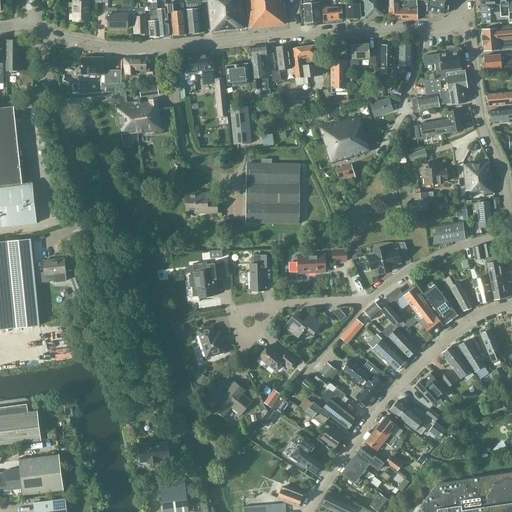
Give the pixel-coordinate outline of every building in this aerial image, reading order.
[(93,0),(75,0),(74,0),(74,3),(69,3),(69,13),(74,13),(74,20),(88,20),(88,1),(94,1),(93,0)] [(242,0),(207,0),(211,31),(245,28),(242,0)] [(283,0),(247,0),(250,27),(286,24),(283,0)] [(314,0),(314,4),(304,4),(305,22),(320,21),(318,3),(320,3),(319,0),(314,0)] [(342,19),(341,5),(340,0),(334,0),(335,7),(323,8),(324,20),(342,19)] [(360,17),(361,19),(387,17),(385,0),(359,0),(359,3),(360,17)] [(387,0),(388,20),(417,19),(417,5),(416,0),(399,1),(399,0),(387,0)] [(425,0),(428,0),(426,10),(431,11),(432,13),(437,14),(439,13),(445,13),(447,12),(449,0),(425,0)] [(480,2),(481,13),(511,11),(511,2),(508,3),(507,0),(498,0),(499,1),(480,2)] [(360,17),(359,3),(347,5),(347,18),(360,17)] [(172,35),(186,34),(184,11),(176,11),(175,5),(166,5),(167,12),(170,12),(172,35)] [(199,32),(201,32),(199,8),(198,8),(197,6),(187,7),(187,9),(186,9),(188,33),(194,33),(194,34),(198,34),(199,32)] [(116,8),(107,8),(107,28),(127,28),(127,14),(116,14),(116,8)] [(134,34),(145,33),(144,8),(134,8),(135,17),(133,17),(134,34)] [(160,36),(158,9),(150,10),(151,21),(149,21),(150,37),(160,36)] [(165,9),(158,9),(160,36),(170,35),(168,20),(167,14),(166,14),(165,9)] [(511,20),(511,11),(481,13),(481,24),(500,23),(509,23),(509,21),(511,20)] [(511,27),(497,29),(482,30),(482,36),(480,38),(481,43),(483,45),(484,51),(499,50),(499,49),(511,47),(511,27)] [(17,73),(17,71),(19,71),(19,40),(6,40),(6,71),(10,71),(10,73),(12,74),(15,74),(17,73)] [(358,58),(369,58),(369,52),(369,50),(368,44),(351,45),(352,58),(349,58),(349,70),(358,69),(358,58)] [(308,84),(307,77),(321,76),(319,63),(310,65),(309,62),(319,61),(317,45),(292,49),(296,79),(296,86),(308,84)] [(392,45),(381,45),(381,74),(387,74),(387,68),(392,68),(392,45)] [(266,56),(266,46),(250,48),(253,79),(265,78),(263,56),(266,56)] [(289,63),(291,62),(288,46),(276,47),(278,64),(279,64),(279,69),(290,67),(289,63)] [(412,65),(412,46),(398,46),(398,65),(398,71),(406,72),(406,65),(412,65)] [(460,70),(460,67),(459,56),(460,56),(461,54),(461,49),(459,48),(451,49),(450,50),(450,53),(423,56),(424,65),(434,64),(435,71),(436,79),(446,77),(445,73),(456,71),(460,70)] [(212,53),(197,55),(199,71),(201,71),(203,85),(214,84),(216,115),(219,114),(219,118),(227,118),(224,78),(215,79),(213,69),(214,69),(212,53)] [(511,53),(500,55),(484,56),(484,57),(483,59),(483,63),(484,64),(485,69),(511,67),(511,53)] [(184,73),(199,71),(197,55),(182,57),(184,73)] [(103,74),(103,58),(81,58),(81,74),(103,74)] [(146,71),(145,59),(124,59),(125,75),(134,75),(134,71),(146,71)] [(331,88),(347,88),(347,60),(331,60),(331,88)] [(228,86),(249,83),(247,64),(226,66),(228,86)] [(19,81),(32,81),(32,70),(19,71),(19,81)] [(460,75),(460,70),(456,71),(445,73),(446,77),(436,79),(423,81),(424,83),(424,88),(426,95),(440,93),(464,89),(467,88),(466,82),(465,74),(460,75)] [(105,83),(120,83),(120,71),(105,71),(105,83)] [(281,80),(279,71),(272,72),(273,81),(281,80)] [(147,84),(159,83),(159,72),(146,72),(147,84)] [(383,90),(383,77),(376,77),(375,90),(383,90)] [(401,94),(406,83),(398,79),(393,90),(401,94)] [(138,88),(140,96),(157,94),(156,85),(138,88)] [(450,105),(466,103),(465,96),(464,89),(440,93),(440,96),(441,104),(450,103),(450,105)] [(121,135),(138,133),(161,130),(158,99),(148,101),(149,103),(140,104),(128,106),(125,90),(113,91),(121,135)] [(488,96),(486,96),(486,100),(488,100),(489,107),(511,104),(511,91),(487,94),(488,96)] [(437,95),(428,96),(417,98),(420,112),(439,108),(437,95)] [(32,108),(31,99),(15,101),(15,107),(16,110),(32,108)] [(370,105),(373,114),(374,117),(392,111),(388,99),(370,105)] [(230,108),(234,144),(251,143),(247,107),(234,109),(234,105),(230,105),(231,108),(230,108)] [(19,159),(13,106),(7,107),(0,107),(0,226),(36,223),(32,183),(31,183),(28,158),(19,159)] [(327,112),(329,119),(341,116),(338,108),(327,112)] [(491,122),(501,121),(501,123),(511,122),(511,120),(511,109),(490,111),(490,115),(489,115),(489,118),(490,119),(491,122)] [(413,126),(414,130),(416,139),(462,131),(458,110),(447,112),(448,119),(421,124),(421,125),(416,126),(413,126)] [(330,164),(370,151),(359,115),(319,128),(330,164)] [(263,146),(273,145),(272,134),(262,135),(263,146)] [(411,161),(426,156),(425,150),(409,154),(411,161)] [(439,181),(447,180),(446,169),(438,170),(438,168),(433,168),(433,163),(424,164),(424,167),(420,168),(421,178),(424,178),(425,186),(439,184),(439,181)] [(490,163),(463,165),(464,177),(486,175),(487,176),(491,175),(490,163)] [(299,223),(300,164),(246,164),(245,223),(299,223)] [(339,178),(354,173),(351,164),(336,169),(339,178)] [(486,175),(464,177),(465,191),(476,190),(482,190),(483,196),(493,195),(491,175),(487,176),(486,175)] [(427,198),(433,198),(433,192),(414,194),(415,211),(428,210),(427,198)] [(217,213),(217,201),(207,201),(207,194),(187,194),(187,213),(217,213)] [(479,228),(493,226),(490,201),(476,203),(479,228)] [(432,245),(465,239),(462,222),(435,226),(432,245)] [(30,239),(0,241),(0,329),(39,326),(30,239)] [(404,243),(399,243),(401,253),(407,251),(404,243)] [(482,246),(482,248),(483,248),(485,258),(490,282),(502,280),(497,255),(492,256),(489,244),(482,245),(482,246)] [(485,258),(483,248),(482,248),(482,246),(473,247),(475,260),(484,259),(484,258),(485,258)] [(368,256),(371,270),(378,269),(379,275),(389,272),(388,266),(401,264),(398,250),(387,252),(386,248),(376,251),(377,255),(368,256)] [(332,262),(347,261),(346,250),(332,251),(332,262)] [(299,274),(325,273),(324,254),(298,255),(299,274)] [(250,273),(247,273),(248,281),(250,281),(250,291),(265,291),(265,267),(273,267),(272,255),(254,256),(254,264),(249,264),(250,273)] [(45,274),(46,282),(65,280),(64,273),(65,273),(64,259),(43,261),(44,272),(44,275),(45,274)] [(206,262),(193,264),(194,273),(196,288),(198,288),(199,297),(212,296),(212,294),(217,293),(215,279),(225,278),(223,263),(206,265),(206,262)] [(462,312),(473,306),(460,283),(453,286),(448,277),(442,281),(448,291),(450,290),(462,312)] [(491,301),(485,278),(472,281),(474,289),(475,288),(479,304),(481,304),(483,305),(485,304),(486,303),(491,301)] [(505,298),(502,280),(490,282),(493,300),(505,298)] [(408,304),(420,319),(431,311),(431,310),(415,288),(414,288),(409,281),(413,286),(398,298),(399,311),(400,311),(400,310),(408,304)] [(458,316),(435,285),(423,294),(446,325),(458,316)] [(392,292),(385,297),(393,309),(396,307),(396,297),(392,292)] [(381,310),(375,302),(364,312),(372,320),(381,311),(382,311),(381,310)] [(387,305),(381,310),(382,311),(381,311),(391,323),(387,327),(392,332),(388,336),(408,358),(417,350),(398,330),(401,327),(398,322),(400,320),(387,305)] [(431,311),(420,319),(418,321),(431,337),(443,326),(431,311)] [(300,320),(293,314),(284,326),(298,338),(304,330),(312,336),(322,323),(310,313),(305,318),(303,317),(300,320)] [(356,320),(346,331),(352,337),(362,326),(356,320)] [(213,325),(197,330),(206,358),(226,352),(220,332),(216,333),(213,325)] [(499,359),(502,358),(490,329),(479,334),(491,362),(492,364),(500,361),(499,359)] [(405,361),(382,340),(376,346),(373,349),(396,371),(405,361)] [(484,366),(476,353),(468,340),(458,347),(474,372),(475,372),(480,379),(489,373),(484,366)] [(282,357),(268,346),(258,357),(275,371),(282,363),(289,369),(297,360),(287,352),(282,357)] [(460,379),(470,371),(451,346),(441,354),(460,379)] [(340,370),(361,387),(363,385),(376,396),(385,385),(373,376),(370,380),(368,379),(371,375),(350,358),(340,370)] [(327,379),(335,370),(327,363),(319,373),(327,379)] [(500,377),(497,369),(492,371),(495,379),(500,377)] [(448,388),(455,383),(446,372),(440,377),(448,388)] [(318,373),(313,379),(324,387),(328,390),(320,400),(327,405),(323,410),(330,416),(348,430),(356,419),(338,404),(345,395),(336,388),(328,382),(329,381),(318,373)] [(417,384),(415,386),(431,403),(445,390),(430,373),(423,379),(421,380),(419,380),(417,383),(417,384)] [(200,374),(196,382),(205,385),(208,378),(200,374)] [(238,391),(240,388),(233,382),(219,400),(229,408),(230,407),(239,414),(250,402),(238,391)] [(367,406),(376,396),(363,385),(361,387),(360,388),(357,385),(349,395),(356,401),(358,399),(367,406)] [(210,402),(219,391),(213,386),(204,397),(210,402)] [(273,390),(263,403),(271,409),(272,407),(281,395),(273,390)] [(290,402),(281,395),(272,407),(281,414),(284,411),(283,410),(286,405),(287,405),(290,402)] [(305,398),(298,407),(306,413),(312,417),(322,426),(319,430),(324,433),(321,438),(334,447),(342,436),(329,427),(324,424),(330,416),(323,410),(319,408),(314,403),(312,405),(305,398)] [(508,406),(505,398),(498,402),(501,409),(502,409),(504,413),(510,410),(508,406)] [(426,429),(421,424),(423,421),(398,401),(390,411),(415,431),(421,436),(426,429)] [(27,404),(0,407),(0,445),(41,441),(37,411),(28,412),(27,404)] [(435,422),(439,417),(430,409),(426,413),(435,422)] [(386,417),(379,426),(376,430),(393,443),(397,446),(402,440),(398,437),(395,440),(389,435),(390,434),(397,426),(386,417)] [(74,426),(73,418),(66,419),(66,427),(74,426)] [(264,418),(261,423),(267,428),(270,423),(264,418)] [(443,429),(435,423),(431,429),(439,435),(438,436),(440,437),(446,430),(444,428),(443,429)] [(56,438),(54,429),(47,429),(48,439),(56,438)] [(393,443),(376,430),(372,434),(366,442),(377,451),(384,443),(384,442),(391,447),(393,443)] [(292,441),(284,452),(290,456),(298,462),(297,463),(304,468),(304,469),(305,467),(315,474),(316,472),(318,473),(322,466),(321,465),(323,463),(310,454),(316,445),(304,436),(298,432),(292,441)] [(493,444),(497,450),(510,441),(507,436),(493,444)] [(160,461),(170,459),(168,442),(155,443),(155,442),(145,443),(145,445),(138,446),(140,464),(146,463),(146,464),(160,463),(160,461)] [(361,449),(354,457),(367,467),(369,464),(378,470),(384,463),(381,461),(382,461),(375,456),(373,458),(361,449)] [(64,490),(59,454),(19,460),(21,472),(1,474),(1,473),(0,473),(0,491),(13,489),(14,496),(64,490)] [(427,458),(422,454),(417,460),(422,464),(427,458)] [(397,471),(402,465),(390,456),(386,462),(397,471)] [(354,457),(348,466),(360,476),(362,474),(367,478),(371,473),(365,469),(367,467),(354,457)] [(358,478),(360,476),(348,466),(341,475),(357,487),(362,481),(358,478)] [(390,476),(384,471),(380,476),(386,481),(390,476)] [(511,511),(511,471),(437,483),(419,507),(420,511),(511,511)] [(377,487),(381,482),(374,476),(371,481),(370,482),(377,487)] [(408,482),(404,478),(397,487),(401,491),(408,482)] [(176,483),(176,487),(160,489),(163,511),(188,511),(184,482),(176,483)] [(298,507),(303,495),(282,487),(278,499),(298,507)] [(327,493),(321,504),(322,504),(330,508),(329,508),(337,511),(338,511),(350,511),(351,511),(353,511),(355,511),(358,509),(357,508),(327,493)] [(383,511),(391,502),(379,493),(369,506),(379,511),(383,511)] [(33,502),(34,511),(66,511),(65,498),(33,502)]
